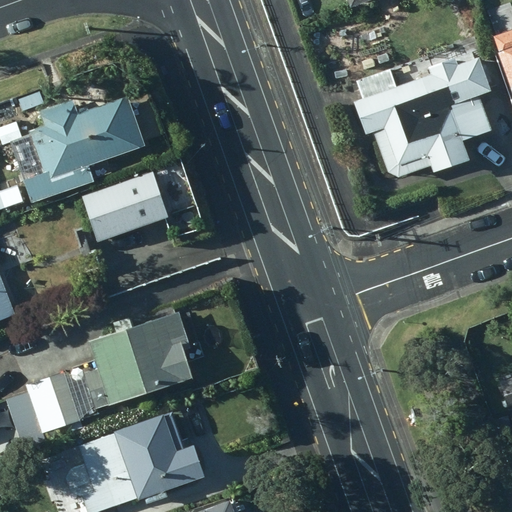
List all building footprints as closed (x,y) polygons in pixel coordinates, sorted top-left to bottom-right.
[(373,0),(342,0),(346,10),(373,0)] [(511,31),(505,34),(508,44),(491,50),(511,111),(511,31)] [(483,97),(472,62),(452,69),(451,63),(424,70),(426,80),(391,90),(386,73),(356,82),(361,100),(351,104),(361,138),(370,136),(382,176),(392,181),(424,170),(426,178),(462,166),(455,145),(484,135),(473,101),(483,97)] [(86,165),(141,146),(123,96),(88,108),(85,99),(24,121),(44,180),(86,165)] [(147,176),(80,199),(96,244),(163,221),(147,176)] [(0,288),(0,328),(13,323),(0,288)] [(88,406),(185,374),(175,345),(185,342),(175,312),(83,341),(92,368),(77,373),(88,406)] [(85,415),(67,366),(21,384),(40,432),(85,415)] [(511,428),(511,388),(500,393),(508,417),(511,428)] [(77,496),(81,511),(87,511),(197,474),(186,442),(170,447),(158,412),(75,441),(92,491),(77,496)] [(230,511),(226,500),(193,511),(230,511)]
